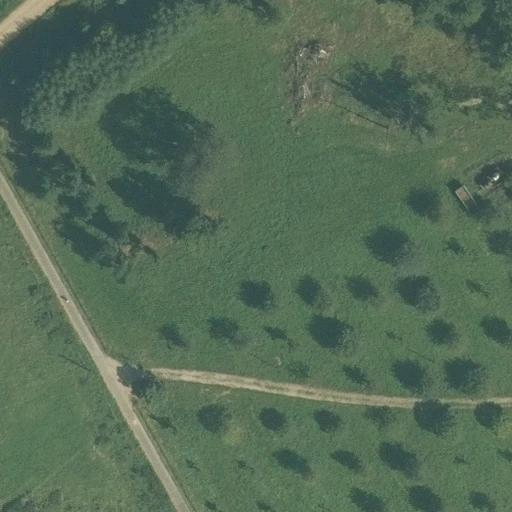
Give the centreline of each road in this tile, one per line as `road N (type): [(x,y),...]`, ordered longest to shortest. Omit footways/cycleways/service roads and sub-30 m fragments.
road 1 (track): [(109,378),(220,381),(427,410),(511,404)]
road 2 (track): [(0,186),(182,511)]
